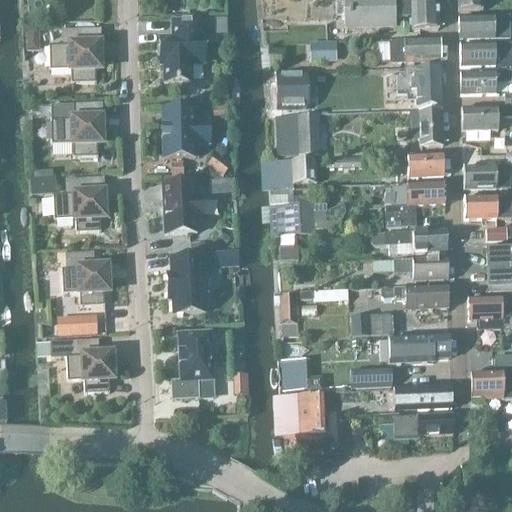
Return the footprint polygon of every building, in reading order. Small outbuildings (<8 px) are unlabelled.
[(342,0),(343,32),(396,31),(396,19),(411,18),(411,33),(437,32),(436,18),(437,18),(437,11),(436,11),(436,0),(342,0)] [(457,0),(458,14),(482,13),(482,1),(489,0),(457,0)] [(510,42),(509,19),(458,20),(459,43),(510,42)] [(214,22),(214,31),(226,30),(226,21),(214,22)] [(190,67),(204,67),(204,40),(199,40),(199,23),(172,24),(172,40),(162,41),(163,47),(159,48),(159,61),(163,61),(163,86),(191,85),(190,67)] [(48,48),(49,73),(70,72),(70,86),(95,86),(95,72),(99,72),(98,47),(94,47),(94,33),(62,34),(62,48),(48,48)] [(390,44),(391,67),(440,65),(439,42),(390,44)] [(329,46),(309,46),(310,65),(330,64),(329,46)] [(511,46),(459,48),(459,70),(500,70),(500,75),(511,75),(511,74),(511,46)] [(441,109),(439,70),(403,72),(403,79),(394,80),(395,101),(416,100),(417,109),(441,109)] [(275,76),(276,112),(308,111),(306,75),(275,76)] [(495,86),(511,85),(511,75),(500,75),(460,76),(460,98),(496,97),(495,86)] [(50,127),(46,127),(47,142),(51,142),(51,147),(72,147),(72,161),(97,160),(97,146),(101,146),(100,121),(96,121),(96,107),(72,108),(50,108),(50,122),(50,127)] [(496,120),(511,118),(511,110),(461,111),(461,134),(496,133),(496,120)] [(161,139),(161,141),(162,141),(163,162),(195,161),(195,148),(209,148),(208,125),(194,125),(194,111),(162,112),(162,129),(160,129),(160,131),(161,131),(161,139)] [(419,142),(419,150),(442,149),(441,114),(410,115),(410,124),(411,124),(411,143),(419,142)] [(275,120),(276,158),(299,157),(299,159),(319,158),(318,118),(275,120)] [(391,159),(391,172),(407,172),(408,181),(443,180),(442,157),(391,159)] [(223,162),(206,163),(207,179),(224,179),(223,162)] [(315,162),(292,163),(293,187),(316,186),(315,162)] [(326,163),(327,172),(365,170),(364,162),(326,163)] [(293,192),(293,187),(292,163),(269,164),(270,193),(293,192)] [(462,171),(463,193),(510,192),(509,169),(462,171)] [(54,180),(42,181),(43,196),(55,195),(54,180)] [(99,221),(103,220),(102,196),(98,196),(97,182),(65,184),(66,198),(52,198),(53,223),(75,222),(75,236),(100,235),(99,221)] [(196,223),(201,223),(200,200),(194,200),(194,186),(162,188),(164,238),(196,236),(196,223)] [(385,209),(386,231),(416,230),(415,209),(444,208),(443,186),(406,187),(407,209),(385,209)] [(463,201),(463,223),(511,222),(510,199),(463,201)] [(327,230),(327,204),(317,203),(316,230),(327,230)] [(313,205),(271,207),(272,239),(314,237),(313,205)] [(486,231),(487,244),(507,243),(506,231),(486,231)] [(445,233),(383,236),(384,249),(412,247),(412,257),(446,255),(445,233)] [(281,251),(281,263),(298,263),(297,250),(281,251)] [(511,250),(486,251),(487,273),(511,272),(511,250)] [(61,272),(62,297),(78,296),(79,310),(104,308),(103,294),(107,294),(106,269),(93,270),(92,256),(66,258),(66,272),(61,272)] [(166,276),(168,303),(172,303),(172,317),(204,315),(201,260),(169,262),(170,276),(166,276)] [(393,277),(412,277),(412,285),(447,284),(446,261),(372,264),(373,277),(393,276),(393,277)] [(511,272),(487,273),(488,295),(511,294),(511,272)] [(393,303),(404,303),(404,314),(448,312),(447,290),(393,292),(393,303)] [(280,299),(281,327),(297,326),(295,298),(280,299)] [(511,300),(467,302),(468,324),(476,324),(476,332),(478,334),(500,333),(502,331),(502,329),(511,328),(511,300)] [(351,319),(352,340),(368,339),(393,338),(391,318),(351,319)] [(95,320),(82,320),(83,340),(96,339),(95,320)] [(170,384),(171,403),(198,402),(197,384),(212,383),(209,335),(177,337),(178,355),(177,355),(178,367),(179,367),(180,383),(170,384)] [(448,339),(388,342),(389,367),(433,365),(432,362),(449,362),(448,339)] [(70,345),(50,346),(51,361),(65,360),(67,384),(83,383),(84,397),(109,396),(108,382),(112,382),(110,357),(97,358),(97,344),(70,345)] [(297,366),(283,367),(284,394),(298,394),(297,366)] [(390,372),(350,373),(350,391),(390,390),(390,372)] [(511,401),(511,375),(470,377),(471,401),(483,401),(483,403),(511,401)] [(450,390),(392,392),(393,412),(417,411),(417,413),(451,412),(450,390)] [(297,396),(299,436),(323,435),(322,421),(321,395),(297,396)] [(393,420),(394,440),(394,443),(419,442),(419,439),(452,438),(451,418),(393,420)] [(346,419),(322,421),(323,435),(323,436),(296,437),(297,453),(347,451),(346,419)]
